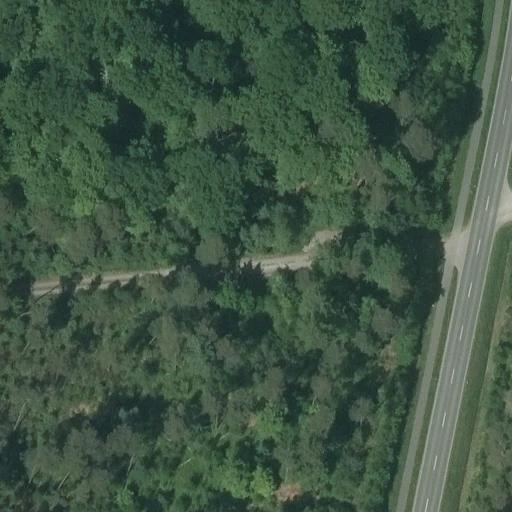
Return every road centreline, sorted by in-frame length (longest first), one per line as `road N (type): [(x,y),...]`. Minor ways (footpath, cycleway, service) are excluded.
road 1 (track): [(477,255),(398,251),(0,293)]
road 2 (tertiary): [(511,77),(425,511)]
